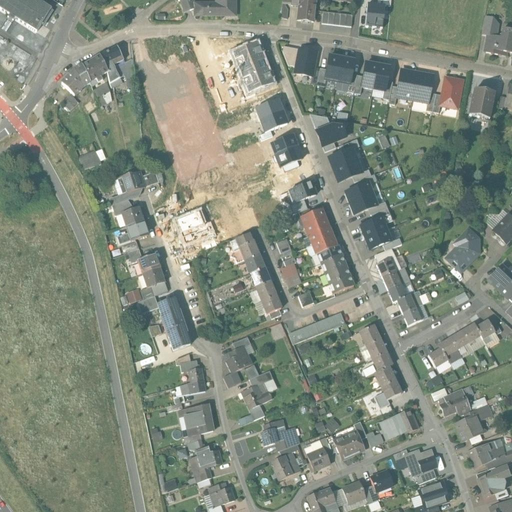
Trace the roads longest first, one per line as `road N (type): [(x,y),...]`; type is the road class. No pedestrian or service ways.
road 1 (residential): [(140,511),(82,239),(15,121)]
road 2 (residential): [(254,511),(224,424),(214,350),(195,341),(144,197)]
road 3 (residential): [(261,33),(369,286)]
road 4 (residential): [(261,33),(359,42),(511,75)]
road 5 (residential): [(442,434),(262,511)]
road 6 (residential): [(369,286),(294,312),(258,230)]
road 7 (residential): [(138,30),(261,33)]
